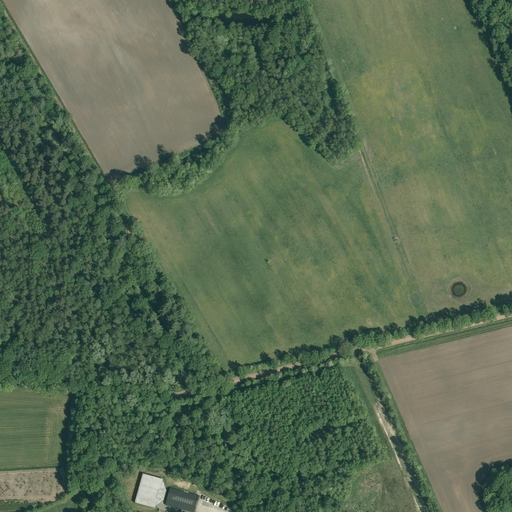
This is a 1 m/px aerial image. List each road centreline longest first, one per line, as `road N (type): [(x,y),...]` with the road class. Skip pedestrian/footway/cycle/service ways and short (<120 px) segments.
road 1 (track): [(511,313),(172,396),(0,382)]
road 2 (track): [(0,42),(166,329)]
